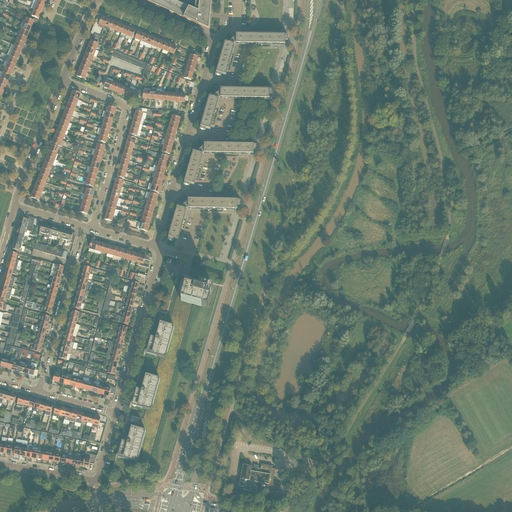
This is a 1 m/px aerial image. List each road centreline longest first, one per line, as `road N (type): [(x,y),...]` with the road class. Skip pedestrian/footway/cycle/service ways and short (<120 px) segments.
road 1 (secondary): [(208,379),(303,55)]
road 2 (residential): [(90,229),(125,108),(64,80)]
road 3 (residential): [(83,226),(37,391)]
road 4 (residential): [(114,414),(158,252)]
road 5 (residential): [(0,132),(57,0)]
road 6 (secondary): [(189,504),(205,443),(208,379)]
road 7 (secondary): [(208,379),(172,499)]
road 8 (track): [(511,447),(407,511)]
